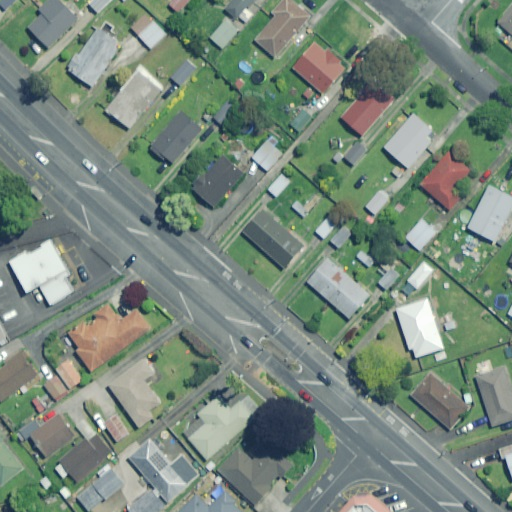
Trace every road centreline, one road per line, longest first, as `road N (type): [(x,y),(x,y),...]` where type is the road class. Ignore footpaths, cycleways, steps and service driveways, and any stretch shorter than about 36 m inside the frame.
road 1 (secondary): [(216,298),(0,99)]
road 2 (secondary): [(216,298),(258,310),(301,347),(331,402)]
road 3 (secondary): [(331,402),(237,333),(216,298)]
